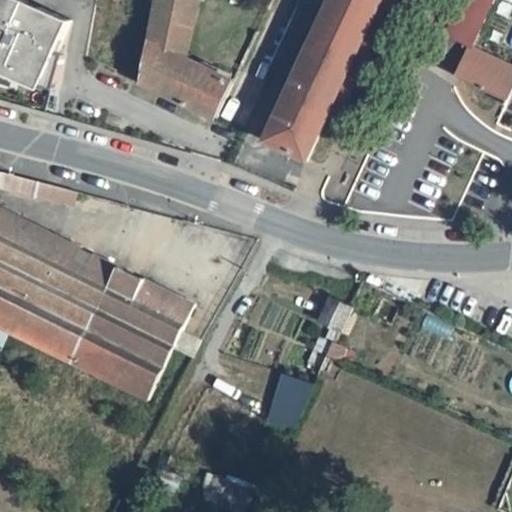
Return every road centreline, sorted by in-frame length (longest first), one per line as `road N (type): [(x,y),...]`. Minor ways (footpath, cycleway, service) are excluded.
road 1 (tertiary): [(0,134),(133,169),(365,250),(511,254)]
road 2 (unknown): [(378,205),(418,78)]
road 3 (unknown): [(285,0),(235,121)]
road 4 (unknown): [(418,78),(455,120),(511,159)]
